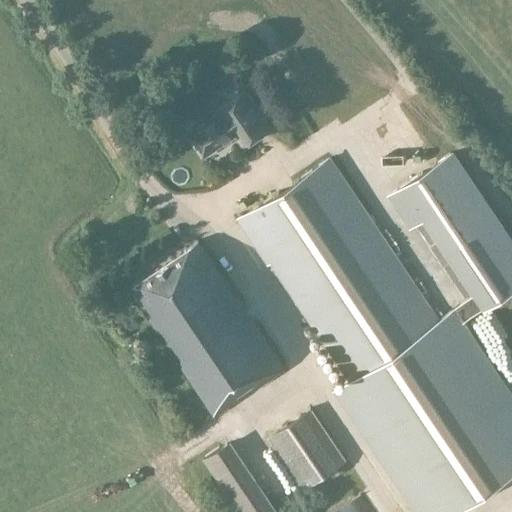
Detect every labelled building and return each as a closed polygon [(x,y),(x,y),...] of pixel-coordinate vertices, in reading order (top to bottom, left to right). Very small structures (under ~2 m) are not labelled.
[(198,128),(212,150),(236,134),(242,144),(269,126),(245,90),(241,92),(237,90),(228,96),(228,101),(218,108),(221,113),(198,128)] [(142,128),(147,136),(152,133),(148,125),(142,128)] [(419,511),(445,511),(511,467),(511,401),(460,323),(511,287),(511,246),(450,153),(392,193),(412,224),(427,214),(479,293),(436,321),(327,160),(237,220),(267,264),(273,260),(351,377),(337,388),(419,511)] [(198,242),(129,288),(214,415),(283,369),(198,242)] [(310,410),(268,439),(303,489),(345,461),(310,410)] [(262,511),(219,449),(204,460),(240,511),(262,511)] [(372,511),(361,494),(331,511),(372,511)]
